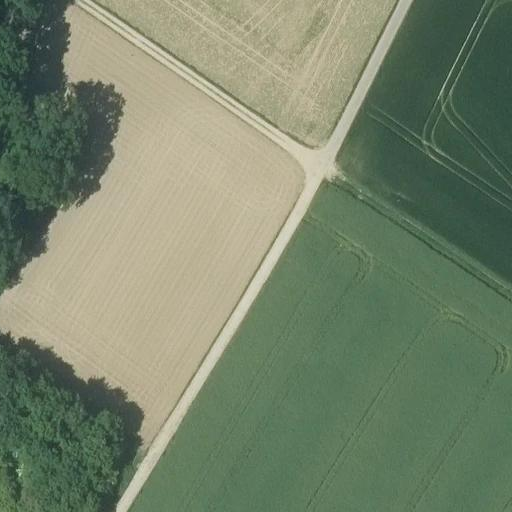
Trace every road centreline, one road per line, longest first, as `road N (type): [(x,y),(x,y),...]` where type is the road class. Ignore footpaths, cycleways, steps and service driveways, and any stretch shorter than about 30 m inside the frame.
road 1 (track): [(115,511),(321,167)]
road 2 (track): [(321,167),(77,0)]
road 3 (track): [(321,167),(403,0)]
